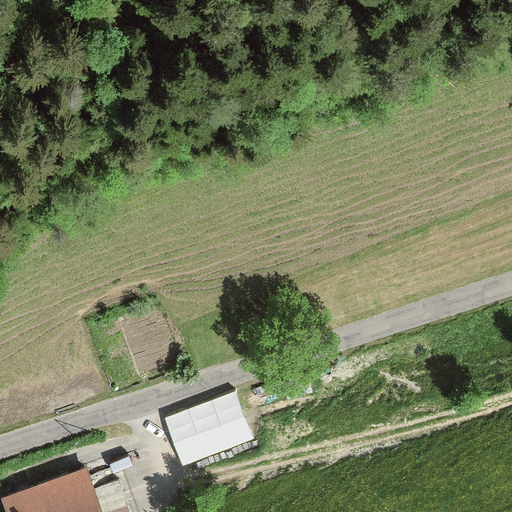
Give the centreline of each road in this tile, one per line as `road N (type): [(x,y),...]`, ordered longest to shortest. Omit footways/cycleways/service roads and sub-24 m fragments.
road 1 (unclassified): [(511,284),(0,447)]
road 2 (track): [(160,479),(354,442),(511,397)]
